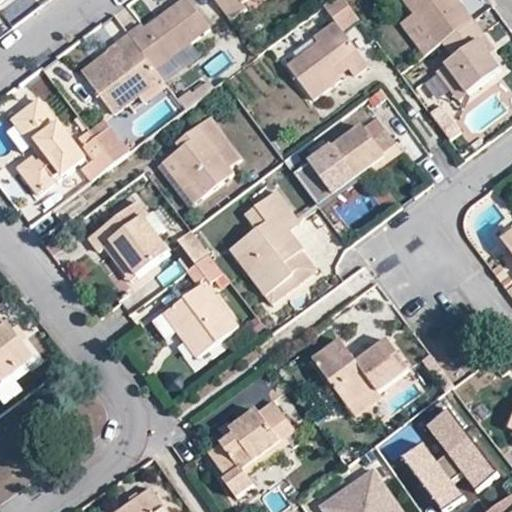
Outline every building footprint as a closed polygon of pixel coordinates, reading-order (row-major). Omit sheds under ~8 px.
[(128,35),(155,71),(191,44),(209,30),(186,0),(182,0),(144,29),(141,26),(128,35)] [(214,0),(230,21),(246,9),(242,3),(246,0),(214,0)] [(368,69),(343,35),(360,22),(343,0),(332,0),(323,7),(335,25),(315,40),(318,45),(288,68),(314,103),(343,82),(339,77),(351,69),(354,74),(356,77),(368,69)] [(472,21),(456,0),(401,0),(412,15),(400,24),(419,49),(432,39),(438,47),(444,42),(472,21)] [(447,67),(469,96),(502,72),(489,55),(479,42),(485,37),(472,21),(444,42),(456,60),(447,67)] [(163,82),(155,71),(128,35),(115,45),(120,52),(85,77),(115,117),(130,106),(163,82)] [(479,42),(489,55),(495,51),(485,37),(479,42)] [(155,71),(163,82),(164,82),(165,84),(201,57),(191,44),(155,71)] [(80,70),(85,77),(120,52),(115,45),(80,70)] [(469,96),(447,67),(438,74),(460,103),(469,96)] [(339,77),(343,82),(354,74),(351,69),(339,77)] [(164,82),(163,82),(130,106),(134,112),(167,87),(165,84),(164,82)] [(207,82),(191,94),(197,102),(213,90),(207,82)] [(178,101),(185,111),(197,102),(191,94),(189,92),(178,101)] [(360,126),(375,114),(365,101),(350,113),(360,126)] [(42,162),(22,177),(36,196),(78,165),(90,181),(113,164),(96,140),(89,132),(75,143),(60,125),(57,127),(39,103),(25,114),(28,118),(15,127),(37,157),(42,162)] [(461,131),(441,105),(429,114),(449,140),(461,131)] [(28,118),(25,114),(12,123),(15,127),(28,118)] [(163,164),(194,205),(234,174),(229,168),(240,160),(209,119),(176,144),(182,151),(163,164)] [(89,132),(96,140),(110,128),(105,121),(89,132)] [(335,149),(334,147),(310,164),(334,197),(371,169),(380,163),(383,167),(400,155),(375,121),(335,149)] [(96,140),(113,164),(129,153),(110,128),(96,140)] [(42,162),(37,157),(18,171),(22,177),(42,162)] [(308,162),(295,171),(317,203),(330,193),(308,162)] [(380,163),(371,169),(374,174),(383,167),(380,163)] [(194,205),(163,164),(158,168),(188,208),(194,205)] [(231,252),(264,295),(292,274),(285,266),(303,251),(290,234),(300,225),(276,193),(245,217),(256,232),(231,252)] [(111,245),(137,278),(170,253),(157,235),(144,220),(149,217),(148,216),(138,203),(88,241),(99,254),(104,250),(105,249),(111,245)] [(165,229),(153,212),(148,216),(149,217),(144,220),(157,235),(165,229)] [(326,219),(339,237),(345,231),(333,214),(326,219)] [(186,272),(210,255),(192,230),(190,231),(176,241),(185,254),(177,260),(186,272)] [(137,278),(111,245),(105,249),(130,283),(137,278)] [(285,266),(292,274),(310,261),(303,251),(285,266)] [(186,272),(196,285),(207,277),(211,283),(224,274),(210,255),(186,272)] [(317,270),(310,261),(292,274),(264,295),(271,304),(317,270)] [(501,263),(492,270),(500,280),(509,273),(501,263)] [(511,294),(511,277),(509,273),(500,280),(511,295),(511,294)] [(164,317),(196,360),(238,328),(207,286),(164,317)] [(0,379),(5,386),(37,361),(8,324),(2,329),(0,325),(0,379)] [(442,336),(455,354),(470,343),(456,326),(442,336)] [(314,363),(358,419),(383,401),(379,395),(409,372),(387,342),(368,356),(361,347),(350,356),(340,343),(314,363)] [(454,387),(430,355),(422,361),(446,393),(454,387)] [(221,477),(238,500),(254,488),(246,477),(289,446),(292,449),(303,442),(299,438),(303,436),(295,424),(290,427),(273,404),(234,432),(229,424),(220,432),(227,442),(210,454),(224,474),(221,477)] [(479,495),(501,477),(452,413),(429,430),(449,456),(437,465),(424,448),(404,463),(441,511),(453,511),(466,502),(452,485),(464,476),(479,495)] [(322,508),(324,511),(402,511),(375,472),(322,508)] [(167,511),(152,490),(121,511),(167,511)] [(511,511),(511,498),(492,511),(511,511)]
